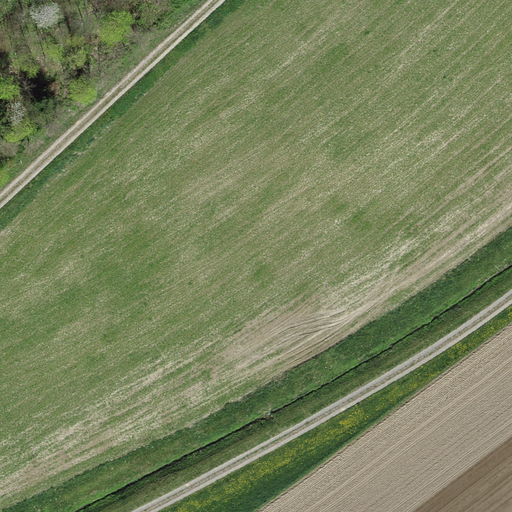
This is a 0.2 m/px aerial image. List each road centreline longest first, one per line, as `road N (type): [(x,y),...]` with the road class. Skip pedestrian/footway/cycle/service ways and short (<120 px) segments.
road 1 (track): [(153,511),(226,478),(480,326),(511,296)]
road 2 (track): [(210,0),(0,191)]
